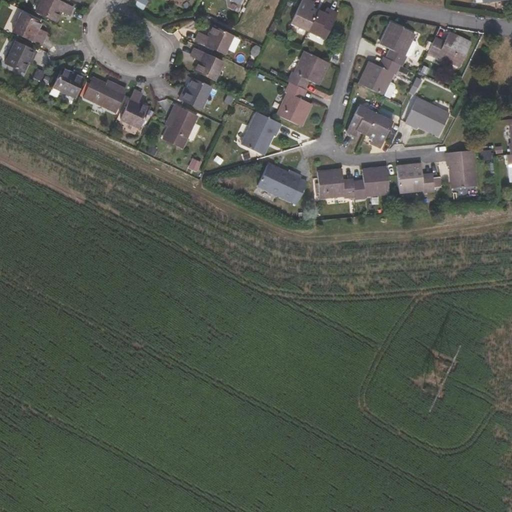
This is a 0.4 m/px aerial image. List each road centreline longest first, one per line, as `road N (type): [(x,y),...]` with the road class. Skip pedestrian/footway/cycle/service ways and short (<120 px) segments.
road 1 (residential): [(110,4),(91,28),(103,54),(124,68),(148,70),(163,49),(121,10)]
road 2 (residential): [(364,0),(324,148)]
road 3 (residential): [(364,0),(511,28)]
